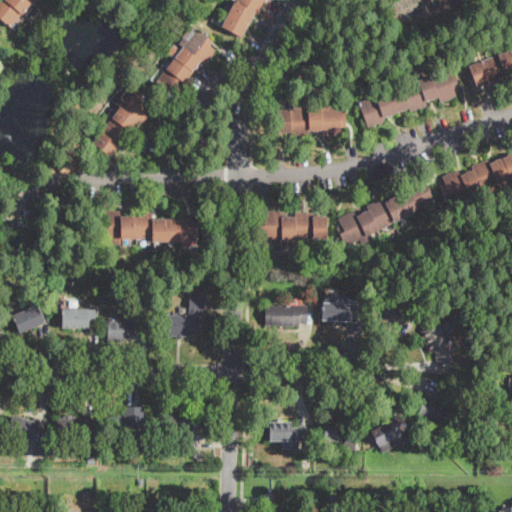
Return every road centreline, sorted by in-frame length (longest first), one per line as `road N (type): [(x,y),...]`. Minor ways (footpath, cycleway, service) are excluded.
road 1 (tertiary): [(228,511),(238,144),(250,94),(300,0)]
road 2 (residential): [(72,180),(327,168),(511,109)]
road 3 (residential): [(49,370),(373,370)]
